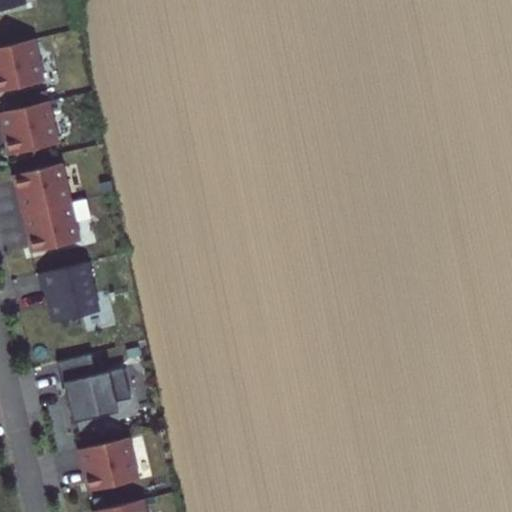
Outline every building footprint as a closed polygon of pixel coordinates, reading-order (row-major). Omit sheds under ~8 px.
[(34,37),(0,44),(0,93),(45,83),(34,37)] [(51,99),(0,109),(0,118),(7,151),(60,140),(51,99)] [(13,173),(22,214),(73,202),(64,161),(13,173)] [(73,202),(22,214),(32,254),(83,241),(73,202)] [(87,262),(40,274),(52,321),(99,309),(87,262)] [(86,361),(66,365),(75,413),(118,405),(117,400),(131,397),(125,365),(88,372),(86,361)] [(129,437),(75,447),(83,490),(137,480),(129,437)] [(147,511),(144,497),(89,510),(89,511),(147,511)]
